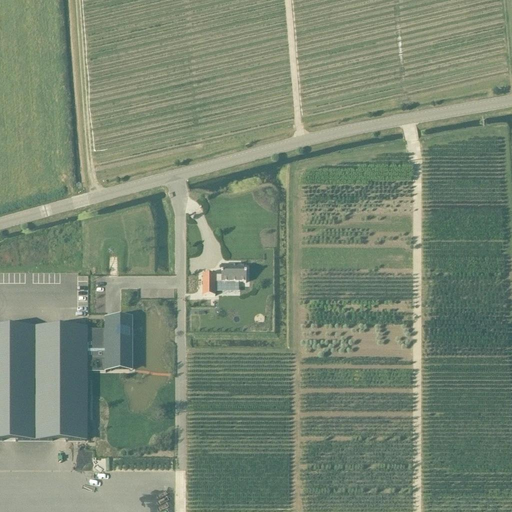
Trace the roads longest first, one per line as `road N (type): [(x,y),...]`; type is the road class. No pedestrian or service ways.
road 1 (tertiary): [(0,226),(258,153),(511,103)]
road 2 (unknown): [(406,121),(415,161),(415,511)]
road 3 (unknown): [(179,511),(162,180)]
